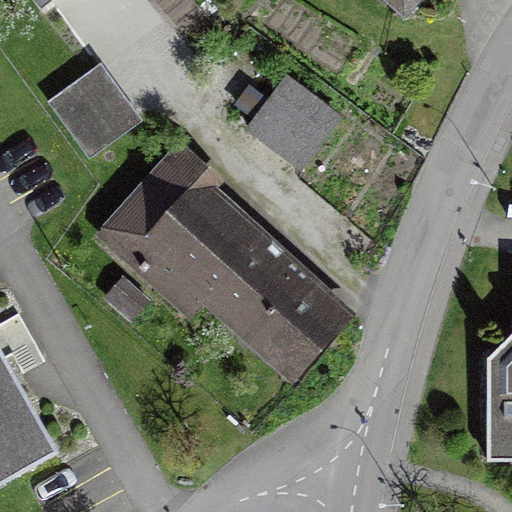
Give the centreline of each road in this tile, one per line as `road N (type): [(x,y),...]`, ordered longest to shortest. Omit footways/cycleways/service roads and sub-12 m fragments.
road 1 (residential): [(354,492),(424,230),(511,51)]
road 2 (residential): [(212,511),(288,485),(354,492)]
